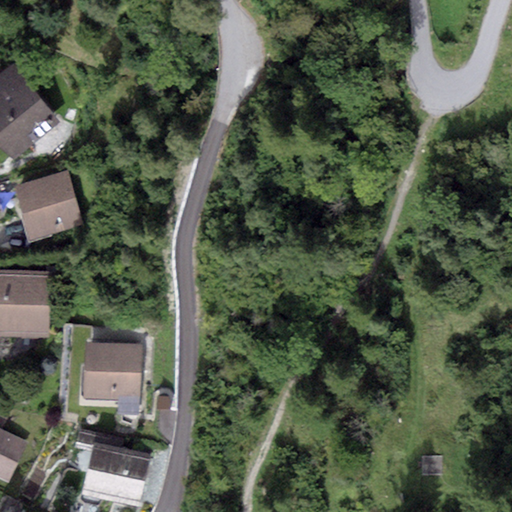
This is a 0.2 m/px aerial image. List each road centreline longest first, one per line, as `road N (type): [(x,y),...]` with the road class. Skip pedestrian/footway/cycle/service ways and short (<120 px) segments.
road 1 (tertiary): [(223,0),(231,9),(236,77),(189,234),(197,342),(176,511)]
road 2 (tertiary): [(506,0),(477,71),(446,90),(423,74),(415,0)]
